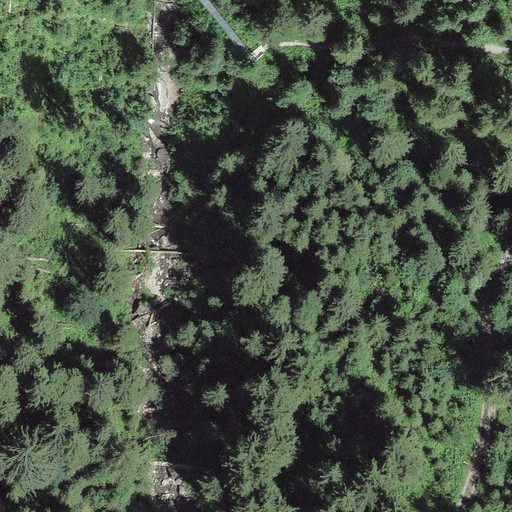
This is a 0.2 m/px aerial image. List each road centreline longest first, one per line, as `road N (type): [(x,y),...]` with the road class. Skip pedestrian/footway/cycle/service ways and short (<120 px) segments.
road 1 (track): [(250,59),(286,42),(511,57)]
road 2 (track): [(462,511),(487,387),(491,294),(511,263)]
